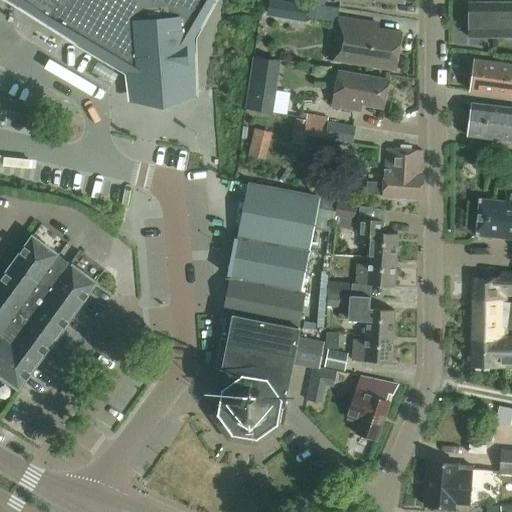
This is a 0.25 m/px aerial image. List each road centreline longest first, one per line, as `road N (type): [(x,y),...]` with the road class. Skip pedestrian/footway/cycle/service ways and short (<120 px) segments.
road 1 (residential): [(384,511),(434,355),(435,0)]
road 2 (residential): [(93,506),(188,355),(172,183),(151,176)]
